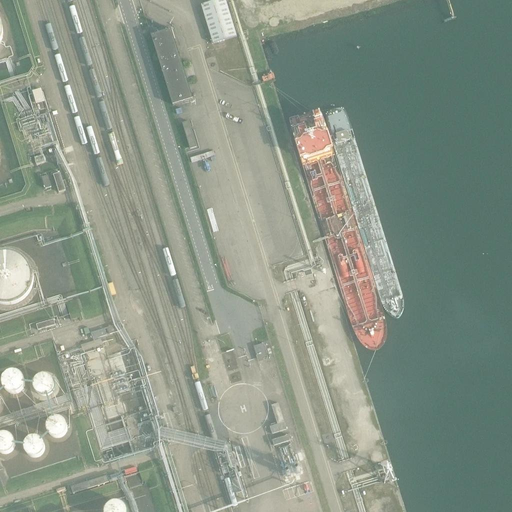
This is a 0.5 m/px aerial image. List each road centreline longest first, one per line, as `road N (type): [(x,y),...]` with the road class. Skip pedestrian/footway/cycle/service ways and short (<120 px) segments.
road 1 (unclassified): [(242,346),(219,310),(124,0)]
road 2 (unknown): [(256,255),(282,246),(287,225),(251,101),(202,74)]
